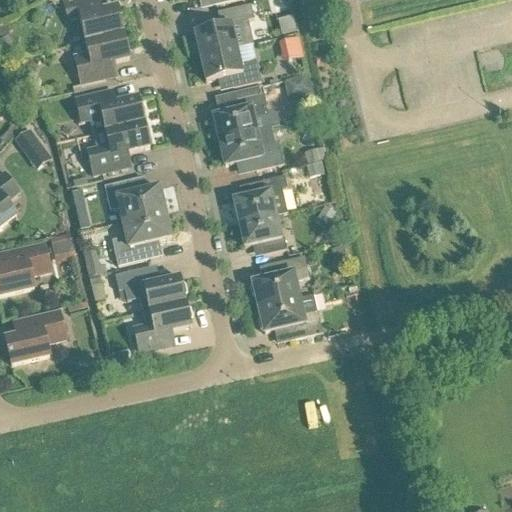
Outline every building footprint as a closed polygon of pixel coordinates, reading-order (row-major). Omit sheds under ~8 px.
[(79,22),(85,47),(123,38),(117,13),(101,16),(98,3),(90,5),(88,0),(61,0),(68,25),(79,22)] [(185,0),(186,3),(198,0),(212,0),(215,10),(243,4),(242,0),(185,0)] [(194,38),(199,61),(236,53),(253,49),(247,25),(253,24),(250,9),(217,17),(220,31),(194,38)] [(123,38),(85,47),(88,59),(74,62),(81,90),(116,81),(113,68),(129,64),(123,38)] [(282,42),(285,62),(305,59),(302,39),(282,42)] [(236,53),(199,61),(205,87),(230,81),(233,94),(261,87),(255,65),(240,68),(236,53)] [(287,82),(292,101),(315,95),(310,76),(287,82)] [(36,94),(38,102),(60,97),(58,89),(36,94)] [(241,116),(214,122),(219,145),(256,137),(256,136),(271,133),(279,131),(276,119),(271,116),(267,117),(266,112),(262,92),(237,97),(241,116)] [(93,140),(105,137),(144,128),(138,103),(116,108),(112,94),(74,103),(80,129),(90,126),(93,140)] [(144,128),(105,137),(108,151),(86,155),(92,181),(130,172),(127,158),(149,153),(144,128)] [(256,137),(219,145),(225,171),(253,164),(256,177),(283,171),(278,147),(274,148),(271,133),(256,136),(256,137)] [(30,134),(15,146),(22,155),(37,144),(30,134)] [(305,160),(308,169),(325,164),(323,156),(305,160)] [(294,187),(310,184),(307,172),(292,175),(294,187)] [(0,182),(0,232),(16,221),(6,207),(19,197),(5,178),(0,182)] [(233,205),(238,229),(275,221),(287,219),(282,195),(287,194),(284,181),(247,190),(249,201),(233,205)] [(74,192),(87,189),(86,183),(73,186),(74,192)] [(119,213),(122,227),(164,218),(159,192),(133,198),(130,185),(104,191),(109,215),(119,213)] [(84,209),(81,195),(71,197),(74,212),(84,209)] [(317,223),(328,230),(335,218),(324,211),(317,223)] [(164,218),(122,227),(126,242),(111,245),(118,271),(148,264),(144,249),(170,243),(164,218)] [(275,221),(238,229),(244,253),(260,249),(263,261),(286,255),(284,242),(280,243),(275,221)] [(56,269),(76,265),(70,239),(51,243),(56,269)] [(0,269),(1,274),(0,274),(0,301),(34,294),(31,282),(51,277),(44,250),(0,259),(0,269)] [(331,254),(334,268),(346,265),(343,251),(331,254)] [(255,302),(258,313),(299,303),(295,287),(309,284),(304,261),(274,268),(277,282),(252,287),(252,289),(250,292),(252,301),(255,302)] [(86,271),(89,282),(106,278),(104,267),(86,271)] [(140,304),(143,317),(185,307),(184,302),(186,299),(184,290),(181,288),(179,282),(151,288),(148,273),(114,280),(118,296),(124,295),(127,307),(140,304)] [(101,288),(99,280),(89,283),(90,290),(101,288)] [(322,339),(316,316),(313,300),(299,303),(258,313),(260,323),(258,326),(260,335),(263,336),(264,338),(288,332),(292,346),(322,339)] [(185,307),(143,317),(146,330),(133,333),(139,359),(174,351),(171,337),(191,333),(190,327),(192,323),(190,315),(186,312),(185,307)] [(5,344),(11,370),(49,362),(46,349),(66,345),(59,317),(13,328),(16,342),(5,344)] [(278,405),(247,412),(250,426),(242,428),(250,464),(290,455),(278,405)] [(208,472),(196,422),(165,429),(169,444),(161,446),(169,481),(208,472)] [(41,459),(4,467),(14,511),(42,511),(52,510),(41,459)] [(302,471),(282,475),(290,511),(310,507),(302,471)] [(226,511),(222,489),(201,494),(205,511),(226,511)]
